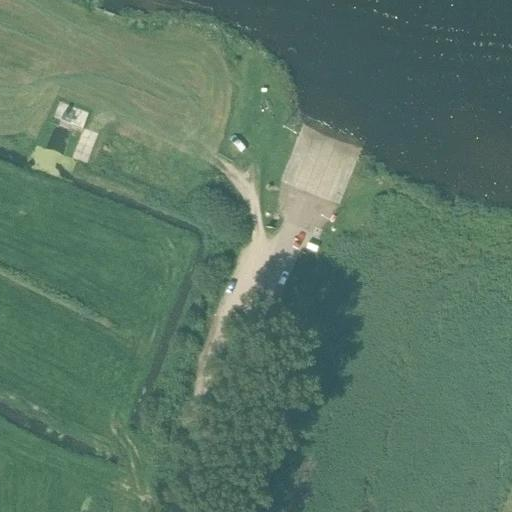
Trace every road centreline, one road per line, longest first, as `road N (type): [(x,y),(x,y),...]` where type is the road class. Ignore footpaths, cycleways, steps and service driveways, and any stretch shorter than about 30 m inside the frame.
road 1 (tertiary): [(175,511),(327,142)]
road 2 (track): [(283,248),(259,255),(195,405),(202,446)]
